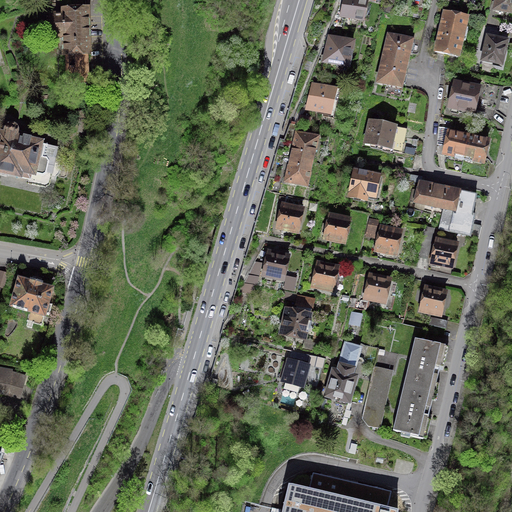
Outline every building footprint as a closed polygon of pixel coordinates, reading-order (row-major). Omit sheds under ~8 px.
[(342,0),(341,6),(340,16),(361,20),(365,0),(364,0),(342,0)] [(511,0),(495,0),(494,9),(511,13),(511,0)] [(88,32),(87,9),(64,10),(63,10),(63,14),(51,15),(52,38),(65,37),(66,55),(67,84),(88,83),(87,54),(89,54),(88,32)] [(468,16),(442,10),(433,52),(459,57),(468,16)] [(340,16),(335,15),(332,25),(341,27),(343,19),(339,18),(340,16)] [(386,33),(375,84),(386,86),(384,93),(400,96),(401,90),(413,39),(386,33)] [(486,34),(480,62),(502,67),(509,39),(486,34)] [(329,38),(324,62),(346,67),(348,57),(349,58),(352,44),(329,38)] [(455,80),(449,108),(477,114),(478,111),(483,86),(455,80)] [(486,83),(481,105),(495,108),(497,97),(500,86),(486,83)] [(313,86),(308,109),(321,112),(321,115),(333,118),(340,89),(334,88),(333,91),(313,86)] [(91,114),(76,110),(73,122),(81,124),(79,131),(87,132),(91,133),(93,123),(89,122),(91,114)] [(406,128),(367,120),(361,145),(401,154),(404,141),(406,128)] [(50,146),(46,145),(40,144),(41,142),(33,140),(33,139),(32,137),(31,135),(29,134),(17,132),(17,130),(16,129),(16,128),(14,127),(13,126),(12,126),(10,126),(9,126),(8,127),(7,127),(7,128),(6,129),(5,132),(1,131),(0,136),(0,174),(6,176),(7,173),(18,176),(18,177),(30,179),(31,178),(30,178),(31,173),(33,174),(41,176),(43,176),(46,174),(52,175),(58,148),(50,146)] [(446,129),(440,155),(452,158),(473,163),(484,165),(490,139),(446,129)] [(316,137),(296,133),(291,158),(313,163),(316,151),(313,150),(316,137)] [(291,158),(285,182),(295,184),(296,181),(308,184),(313,163),(291,158)] [(353,170),(347,198),(365,202),(366,197),(374,199),(376,187),(379,175),(353,170)] [(417,180),(415,190),(412,189),(408,208),(423,211),(424,207),(442,210),(438,230),(477,238),(480,226),(472,224),(474,214),(472,214),(476,194),(460,191),(460,189),(449,187),(428,183),(417,180)] [(301,211),(283,207),(278,227),(297,232),(299,222),(302,220),(303,218),(303,216),(301,212),(301,211)] [(348,222),(330,218),(325,238),(344,242),(346,233),(349,231),(350,226),(348,223),(348,222)] [(378,222),(371,220),(368,235),(374,237),(378,222)] [(400,233),(381,229),(377,250),(395,254),(397,245),(400,243),(401,240),(401,238),(399,235),(400,233)] [(455,246),(437,242),(432,262),(451,267),(453,258),(456,255),(457,251),(455,248),(455,246)] [(269,254),(264,275),(283,279),(283,278),(286,275),(287,271),(285,267),(288,255),(278,252),(278,254),(277,256),(269,254)] [(253,285),(256,286),(259,275),(261,264),(255,262),(244,283),(253,285)] [(314,286),(332,290),(332,289),(335,287),(336,282),(335,279),(337,270),(327,268),(318,266),(314,286)] [(366,298),(384,302),(384,301),(387,299),(388,294),(386,290),(389,282),(379,279),(370,277),(366,298)] [(19,280),(11,307),(13,307),(27,312),(27,311),(30,312),(27,321),(28,322),(29,321),(33,322),(33,323),(41,325),(44,316),(45,314),(49,315),(52,305),(48,304),(52,289),(41,286),(42,284),(41,284),(42,281),(42,280),(41,280),(37,279),(34,278),(33,278),(32,281),(31,281),(30,283),(19,280)] [(295,280),(287,278),(286,282),(285,287),(293,289),(295,280)] [(244,283),(241,282),(239,291),(245,293),(251,294),(253,285),(244,283)] [(421,310),(440,314),(440,313),(443,311),(444,307),(442,303),(444,294),(435,292),(426,290),(421,310)] [(299,295),(284,292),(283,299),(290,300),(298,302),(299,295)] [(284,323),(281,334),(305,339),(310,317),(308,316),(310,309),(311,309),(314,299),(299,295),(298,302),(297,306),(295,314),(286,311),(284,323)] [(352,312),(349,324),(353,325),(357,326),(360,314),(352,312)] [(447,321),(432,318),(430,325),(445,329),(446,325),(447,321)] [(415,339),(404,385),(434,392),(440,368),(445,347),(415,339)] [(346,345),(338,373),(352,377),(356,361),(360,349),(346,345)] [(324,359),(310,356),(309,361),(308,365),(322,368),(324,359)] [(285,376),(284,380),(286,380),(283,389),(298,393),(300,385),(302,385),(307,369),(289,363),(285,376)] [(374,366),(362,418),(368,426),(378,429),(384,399),(386,392),(387,386),(391,370),(374,366)] [(7,394),(8,394),(20,397),(25,378),(11,374),(12,372),(11,372),(0,370),(0,391),(7,393),(7,394)] [(352,377),(338,373),(334,372),(327,395),(325,394),(321,408),(323,409),(320,419),(341,425),(347,404),(355,378),(352,377)] [(404,385),(393,431),(423,438),(428,416),(434,392),(404,385)] [(401,511),(402,509),(389,506),(392,491),(313,473),(310,487),(290,483),(283,510),(273,508),(271,511),(401,511)]
